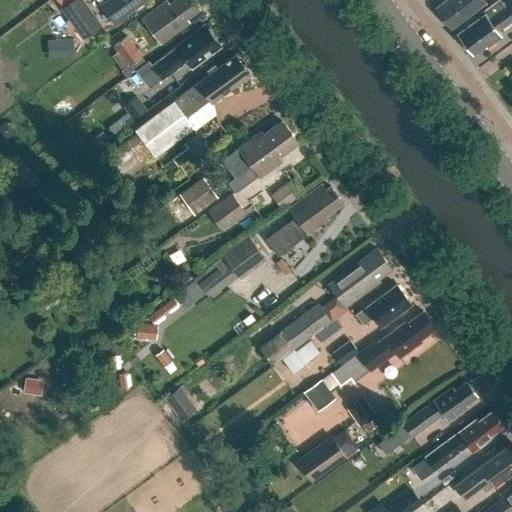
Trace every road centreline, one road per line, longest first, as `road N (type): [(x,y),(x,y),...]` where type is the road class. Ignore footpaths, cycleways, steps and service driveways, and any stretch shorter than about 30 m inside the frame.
road 1 (unclassified): [(511,395),(219,0)]
road 2 (secondary): [(511,180),(378,0)]
